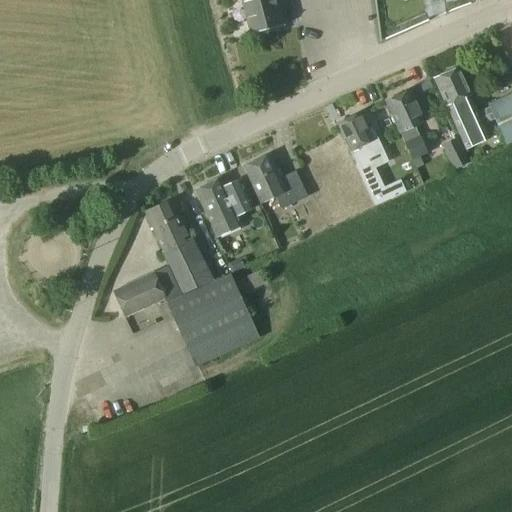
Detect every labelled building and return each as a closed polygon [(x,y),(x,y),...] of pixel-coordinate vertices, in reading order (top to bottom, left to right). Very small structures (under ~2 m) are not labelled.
[(240,0),(249,35),(284,26),(277,0),(240,0)] [(459,67),(434,79),(446,106),(466,150),(491,139),(484,125),(495,120),(506,146),(511,143),(511,93),(487,105),(489,108),(479,112),(471,94),(459,67)] [(410,90),(385,101),(400,134),(416,170),(423,167),(418,157),(426,153),(415,127),(424,123),(410,90)] [(337,124),(349,150),(350,150),(349,151),(356,166),(355,167),(374,207),(405,193),(400,181),(383,188),(374,169),(388,163),(377,138),(372,140),(360,114),(337,124)] [(457,140),(443,146),(454,170),(456,169),(468,163),(457,140)] [(260,204),(275,197),(281,210),(307,197),(295,171),(279,179),(269,155),(244,167),(260,204)] [(241,179),(225,187),(220,178),(194,190),(217,239),(243,227),(238,215),(254,208),(241,179)] [(192,238),(189,239),(171,201),(145,213),(162,252),(162,254),(168,266),(182,296),(214,280),(192,238)] [(243,269),(239,260),(230,264),(233,273),(243,269)] [(125,318),(165,299),(167,303),(182,296),(168,266),(153,273),(113,291),(125,318)] [(260,271),(234,283),(240,295),(266,283),(260,271)] [(252,323),(240,295),(234,283),(230,274),(214,281),(214,280),(182,296),(167,303),(196,367),(259,339),(252,323)]
